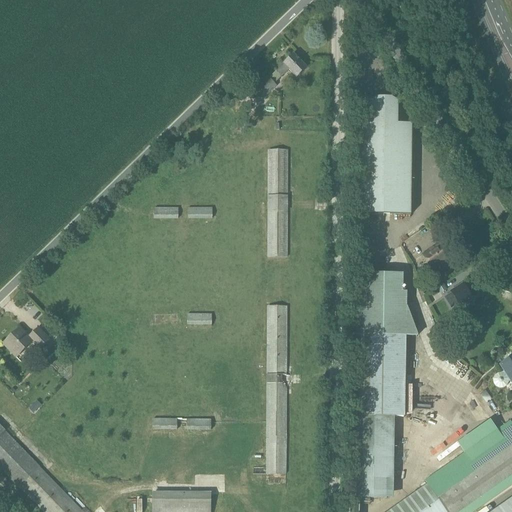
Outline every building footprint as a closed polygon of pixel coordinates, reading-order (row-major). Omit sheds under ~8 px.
[(307,68),(294,55),(284,65),(276,72),(281,78),(289,70),(297,78),(307,68)] [(251,95),(259,103),(276,86),(269,78),(251,95)] [(374,102),(358,102),(357,215),(411,215),(412,125),(398,125),(398,102),(396,102),(391,99),(379,99),(374,102)] [(268,150),(267,258),(288,258),(288,150),(268,150)] [(322,216),(322,205),(312,204),(312,216),(322,216)] [(154,208),(154,220),(178,219),(178,208),(154,208)] [(212,219),(212,208),(188,208),(188,219),(212,219)] [(422,255),(432,270),(449,259),(440,244),(422,255)] [(418,337),(420,336),(405,305),(405,294),(401,294),(402,274),(357,273),(356,336),(360,336),(360,341),(354,341),(351,415),(353,415),(353,498),(387,499),(387,488),(394,488),(395,418),(405,418),(406,337),(418,337)] [(511,279),(502,276),(497,290),(511,295),(511,279)] [(444,292),(447,290),(440,280),(433,284),(440,294),(444,292)] [(446,294),(438,299),(444,309),(451,304),(452,305),(464,297),(456,284),(447,290),(444,292),(446,294)] [(286,475),(287,307),(267,307),(266,475),(286,475)] [(212,314),(187,314),(188,325),(212,325),(212,314)] [(29,337),(20,328),(3,344),(17,358),(32,343),(40,350),(50,340),(38,328),(29,337)] [(423,355),(432,355),(431,336),(422,336),(423,355)] [(511,358),(501,365),(504,371),(501,373),(499,373),(497,374),(495,376),(493,378),(493,381),(493,383),(495,385),(497,387),(499,388),(502,388),(504,388),(506,387),(508,385),(509,382),(511,381),(511,382),(511,358)] [(33,414),(37,410),(33,405),(29,409),(33,414)] [(177,431),(177,420),(153,419),(153,431),(177,431)] [(211,431),(211,420),(187,420),(187,431),(211,431)] [(427,485),(388,511),(472,511),(511,484),(511,423),(511,421),(424,482),(427,485)] [(0,468),(42,511),(89,511),(86,507),(82,511),(5,431),(0,425),(0,468)] [(419,426),(414,436),(433,445),(438,435),(419,426)] [(152,492),(152,511),(211,511),(211,493),(152,492)] [(511,511),(511,499),(492,511),(511,511)]
